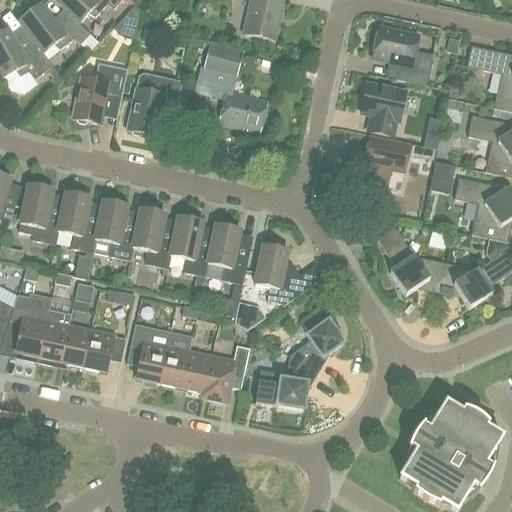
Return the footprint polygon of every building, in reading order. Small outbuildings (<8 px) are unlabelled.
[(51,0),(68,16),(79,26),(89,16),(95,20),(107,7),(114,12),(122,0),(51,0)] [(275,43),(283,3),(267,0),(250,0),(243,36),(275,43)] [(90,36),(79,26),(68,16),(58,27),(56,29),(40,8),(18,24),(34,45),(43,56),(54,48),(59,53),(74,41),(80,47),(90,36)] [(124,20),(137,28),(140,12),(134,9),(124,20)] [(427,89),(433,58),(415,54),(418,39),(379,31),(373,60),(399,66),(395,82),(427,89)] [(43,56),(34,45),(21,55),(20,56),(7,33),(0,36),(0,75),(3,81),(15,74),(20,80),(28,75),(34,83),(53,69),(43,56)] [(243,53),(210,43),(209,46),(205,46),(199,72),(201,72),(202,75),(236,84),(243,53)] [(493,111),(511,115),(511,58),(470,49),(466,69),(501,77),(493,111)] [(121,101),(127,73),(98,66),(95,83),(81,80),(72,121),(76,122),(79,126),(84,127),(87,125),(101,127),(107,98),(121,101)] [(176,112),(182,84),(153,78),(150,90),(146,89),(147,84),(138,82),(127,133),(131,134),(133,137),(139,138),(142,136),(156,139),(162,109),(176,112)] [(399,124),(405,95),(367,87),(364,101),(360,103),(359,109),(361,113),(361,115),(371,118),(368,134),(392,139),(395,123),(399,124)] [(260,137),(268,104),(226,94),(218,127),(260,137)] [(511,180),(511,127),(472,119),(467,139),(491,144),(485,175),(511,180)] [(409,148),(369,139),(366,153),(353,150),(347,180),(386,188),(390,172),(403,175),(409,148)] [(454,169),(434,165),(431,179),(451,183),(454,169)] [(0,234),(5,236),(18,202),(5,198),(11,182),(0,178),(0,234)] [(507,245),(511,223),(511,222),(511,199),(507,192),(458,182),(454,202),(478,207),(472,238),(507,245)] [(60,220),(47,217),(53,193),(28,188),(18,235),(33,238),(32,242),(56,247),(58,235),(57,235),(61,220),(60,220)] [(60,220),(61,220),(57,235),(58,235),(72,238),(70,246),(71,251),(92,256),(98,228),(85,225),(90,201),(65,196),(64,199),(60,220)] [(132,251),(136,236),(135,236),(122,233),(127,209),(103,204),(98,228),(92,256),(131,264),(133,251),(132,251)] [(133,251),(147,254),(145,262),(146,267),(163,271),(168,272),(171,259),(170,259),(173,244),(160,241),(165,217),(140,212),(135,236),(136,236),(132,251),(133,251)] [(171,259),(184,262),(183,270),(183,275),(205,280),(211,252),(210,252),(197,249),(202,225),(178,220),(173,244),(170,259),(171,259)] [(211,252),(205,280),(235,286),(232,301),(224,299),(220,315),(235,318),(243,288),(250,252),(236,249),(240,233),(215,228),(214,232),(210,252),(211,252)] [(439,296),(445,266),(414,260),(395,231),(377,242),(396,271),(390,275),(405,299),(424,286),(427,287),(425,294),(439,296)] [(306,290),(292,270),(284,269),(287,253),(263,248),(255,287),(269,290),(267,303),(282,307),(283,308),(308,291),(307,290),(306,290)] [(445,266),(439,296),(452,299),(454,292),(456,293),(468,312),(492,296),(488,290),(511,274),(511,263),(505,254),(477,273),(445,266)] [(37,285),(39,272),(27,270),(23,282),(37,285)] [(69,288),(71,278),(56,275),(53,290),(64,292),(65,287),(69,288)] [(90,307),(93,290),(78,287),(74,303),(90,307)] [(133,307),(135,299),(108,293),(106,302),(133,307)] [(38,365),(49,313),(47,312),(49,304),(33,300),(26,308),(14,305),(13,311),(4,337),(5,338),(18,341),(15,356),(24,358),(23,362),(38,365)] [(0,335),(4,337),(13,311),(0,303),(0,335)] [(182,318),(196,321),(198,313),(183,309),(182,318)] [(289,359),(318,376),(325,363),(323,360),(343,346),(329,327),(330,326),(318,310),(300,323),(311,338),(307,340),(310,344),(289,359)] [(208,311),(204,325),(218,328),(221,319),(208,311)] [(61,366),(69,329),(68,329),(70,317),(49,313),(38,365),(52,368),(52,364),(61,366)] [(167,350),(170,335),(135,328),(132,344),(143,346),(136,382),(159,387),(167,350)] [(83,370),(91,334),(69,329),(61,366),(83,370)] [(91,334),(83,370),(106,375),(109,363),(120,365),(125,342),(114,339),(114,338),(91,334)] [(170,335),(167,350),(159,387),(181,392),(189,355),(192,340),(170,335)] [(203,397),(202,397),(202,401),(225,406),(232,375),(244,377),(249,351),(236,349),(233,364),(211,359),(203,397)] [(203,397),(211,359),(189,355),(181,392),(202,397),(203,397)] [(318,376),(289,359),(286,377),(260,373),(255,406),(278,410),(278,409),(302,412),(306,389),(310,389),(318,376)] [(416,491),(414,495),(418,499),(422,502),(427,505),(432,507),(437,509),(440,506),(450,511),(458,511),(472,489),(479,493),(483,488),(487,483),(490,477),(493,472),(485,467),(502,440),(485,430),(488,427),(484,423),(479,420),(474,417),(469,414),(464,412),(462,416),(445,406),(429,433),(422,428),(418,433),(414,439),(411,444),(409,450),(416,454),(400,481),(416,491)]
